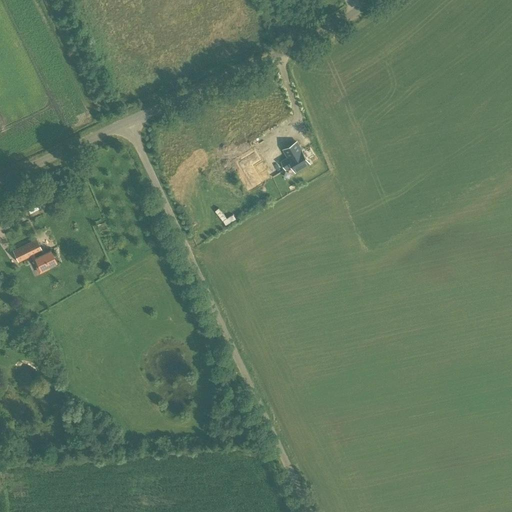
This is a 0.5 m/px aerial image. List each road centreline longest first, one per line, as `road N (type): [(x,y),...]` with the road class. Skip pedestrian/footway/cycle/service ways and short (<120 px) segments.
road 1 (unclassified): [(128,122),(308,511)]
road 2 (unclassified): [(128,122),(304,44),(365,0)]
road 3 (unclassified): [(0,181),(128,122)]
